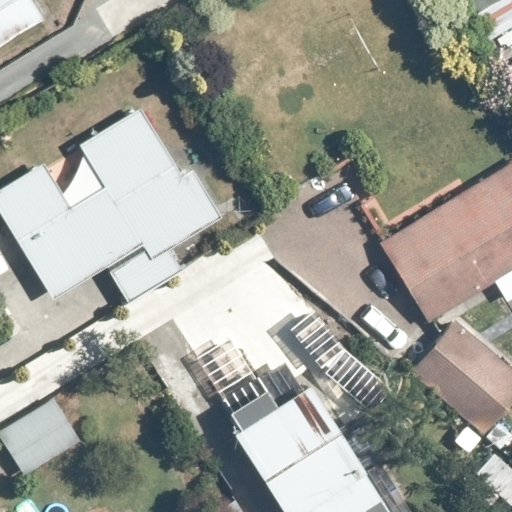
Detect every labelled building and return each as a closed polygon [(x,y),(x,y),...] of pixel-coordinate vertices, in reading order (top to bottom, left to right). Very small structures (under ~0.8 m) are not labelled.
[(0,0),(0,42),(43,17),(33,0),(0,0)] [(214,217),(140,101),(0,189),(0,211),(54,296),(104,264),(128,301),(187,264),(173,243),(214,217)] [(511,156),(379,238),(428,319),(491,280),(504,301),(511,295),(511,156)] [(511,397),(511,367),(453,315),(409,365),(483,431),(505,406),(511,397)] [(286,511),(372,511),(370,508),(390,495),(314,373),(281,393),(232,424),(286,511)] [(81,438),(57,394),(0,426),(0,430),(23,471),(81,438)]
